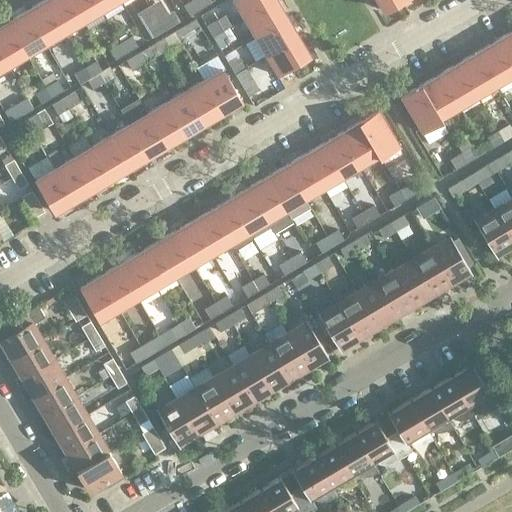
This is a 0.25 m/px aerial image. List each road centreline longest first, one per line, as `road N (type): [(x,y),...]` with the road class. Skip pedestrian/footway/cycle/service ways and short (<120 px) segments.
road 1 (residential): [(0,284),(480,0)]
road 2 (residential): [(136,511),(479,309)]
